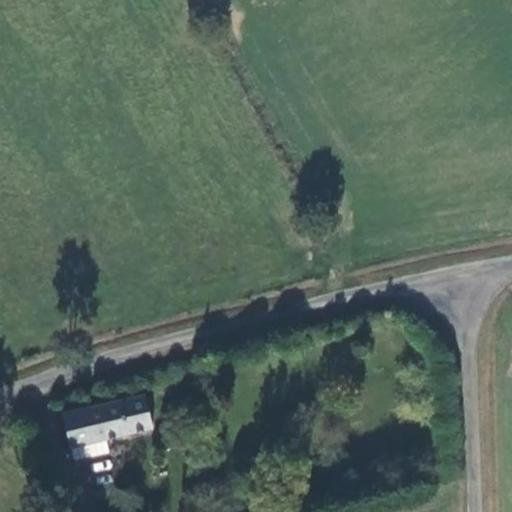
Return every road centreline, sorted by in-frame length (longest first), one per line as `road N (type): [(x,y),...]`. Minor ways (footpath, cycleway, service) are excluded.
road 1 (unclassified): [(476,266),(145,343),(0,398)]
road 2 (unclassified): [(476,266),(481,511)]
